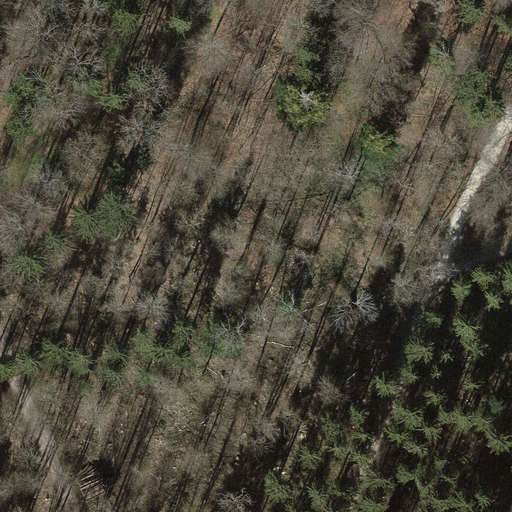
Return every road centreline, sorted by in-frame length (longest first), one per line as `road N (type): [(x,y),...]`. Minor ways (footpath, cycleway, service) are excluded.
road 1 (track): [(364,482),(445,258),(511,123)]
road 2 (track): [(0,329),(78,511)]
road 3 (track): [(348,511),(364,482),(511,491)]
